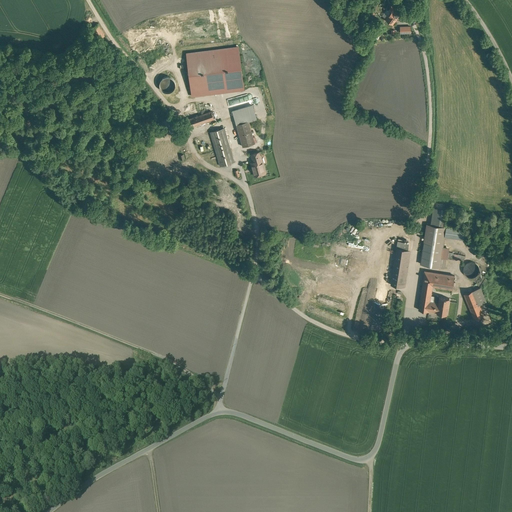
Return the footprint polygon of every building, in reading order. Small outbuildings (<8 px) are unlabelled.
[(401,13),(391,6),(388,10),(391,12),(386,19),(392,24),(401,13)] [(93,27),(99,37),(104,34),(98,24),(93,27)] [(238,47),(187,53),(192,96),(243,90),(238,47)] [(160,83),(159,85),(160,86),(160,88),(160,89),(161,90),(162,91),(164,92),(165,93),(166,93),(168,93),(169,93),(171,92),(172,92),(173,91),(174,89),(175,88),(175,87),(175,85),(175,84),(175,82),(174,81),(174,80),(172,79),(171,78),(170,77),(168,77),(167,77),(166,77),(164,78),(163,78),(162,79),(161,81),(160,82),(160,83)] [(211,111),(185,120),(188,128),(214,119),(211,111)] [(248,121),(236,124),(243,146),(255,143),(248,121)] [(224,128),(211,132),(220,166),(234,162),(224,128)] [(260,155),(253,158),(254,162),(251,163),(255,176),(265,173),(260,155)] [(430,224),(440,225),(442,209),(431,208),(430,224)] [(446,227),(427,224),(421,264),(439,267),(441,258),(446,227)] [(397,248),(391,285),(402,287),(408,250),(397,248)] [(475,262),(473,262),(471,261),(470,262),(469,262),(468,262),(467,263),(466,264),(465,264),(464,265),(464,267),(464,268),(463,269),(463,270),(463,271),(464,272),(464,273),(465,274),(465,275),(466,275),(467,276),(467,277),(468,277),(470,277),(471,278),(472,278),(473,278),(474,277),(475,277),(476,276),(477,276),(477,275),(478,275),(479,274),(479,273),(479,272),(480,271),(480,270),(480,268),(479,267),(479,266),(478,265),(477,264),(476,263),(475,262)] [(455,276),(424,271),(421,295),(431,296),(433,286),(452,289),(455,276)] [(480,288),(464,294),(470,308),(469,308),(474,319),(484,315),(479,304),(485,302),(486,302),(480,288)] [(449,298),(439,297),(431,296),(421,295),(419,310),(429,311),(437,312),(437,313),(447,314),(449,298)]
